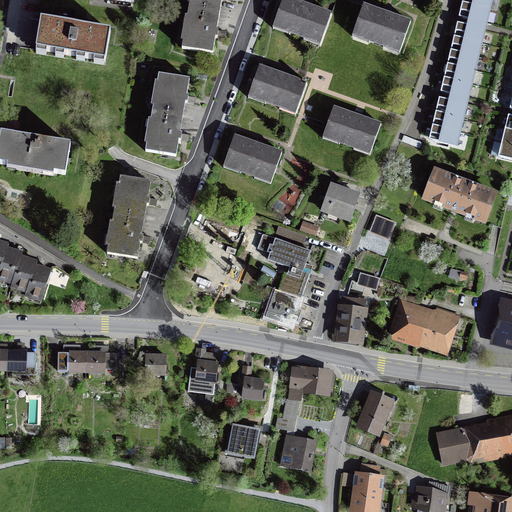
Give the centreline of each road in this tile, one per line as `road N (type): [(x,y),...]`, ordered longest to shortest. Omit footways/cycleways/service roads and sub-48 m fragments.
road 1 (residential): [(146,328),(257,0)]
road 2 (residential): [(376,191),(316,353)]
road 3 (tertiary): [(146,328),(316,353)]
road 4 (tertiary): [(358,361),(511,383)]
road 5 (residential): [(358,361),(335,441),(328,511)]
road 6 (tertiary): [(0,324),(146,328)]
road 7 (residential): [(127,292),(0,223)]
